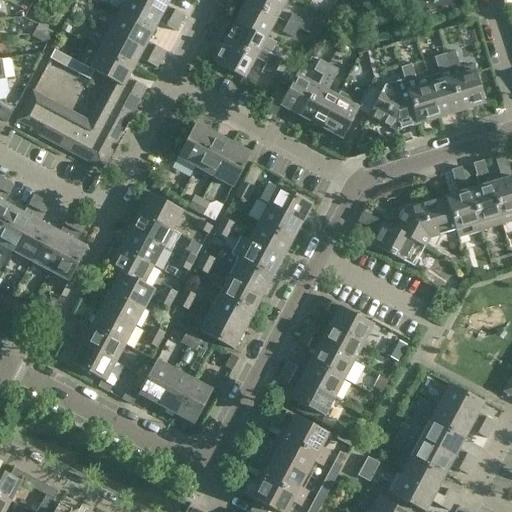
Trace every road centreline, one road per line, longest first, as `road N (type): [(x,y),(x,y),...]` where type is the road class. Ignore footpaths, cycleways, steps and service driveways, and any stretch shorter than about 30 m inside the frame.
road 1 (residential): [(355,182),(201,468)]
road 2 (residential): [(201,468),(2,362)]
road 3 (residential): [(355,182),(169,83)]
road 4 (residential): [(511,131),(355,182)]
road 5 (residential): [(101,212),(169,83)]
road 6 (residential): [(118,511),(0,451)]
